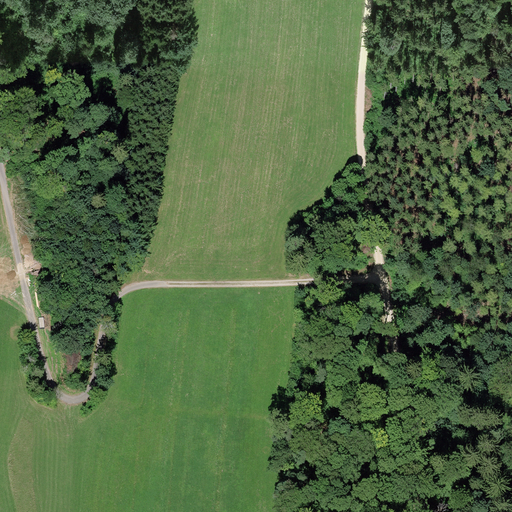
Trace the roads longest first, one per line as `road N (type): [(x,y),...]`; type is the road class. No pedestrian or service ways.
road 1 (track): [(376,272),(304,283),(133,286),(103,314),(86,392),(65,400),(50,389),(33,336),(0,174)]
road 2 (track): [(368,0),(358,140),(376,272),(417,451),(417,511)]
